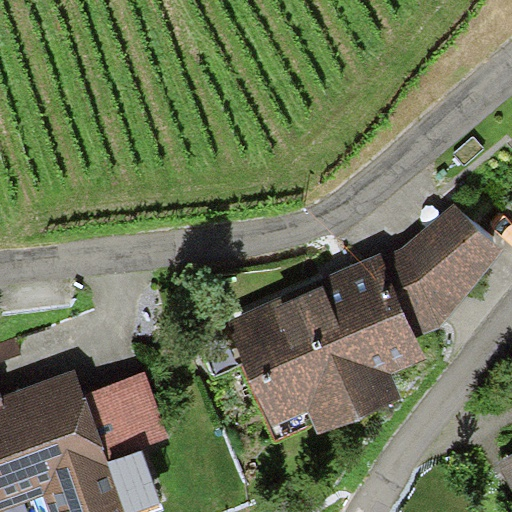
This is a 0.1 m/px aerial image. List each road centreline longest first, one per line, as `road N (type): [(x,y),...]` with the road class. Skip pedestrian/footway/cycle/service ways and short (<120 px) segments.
road 1 (residential): [(0,267),(277,241),(333,216),(511,66)]
road 2 (residential): [(365,511),(511,307)]
